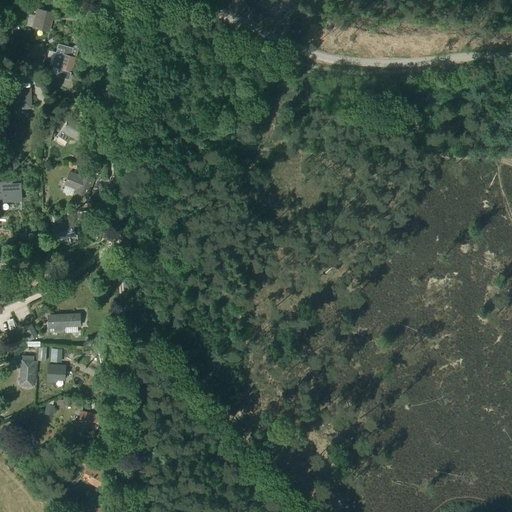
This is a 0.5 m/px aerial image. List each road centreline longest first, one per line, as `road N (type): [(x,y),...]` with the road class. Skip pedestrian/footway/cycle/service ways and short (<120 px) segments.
road 1 (track): [(101,0),(130,511)]
road 2 (unclassified): [(132,0),(195,7),(327,58),(511,57)]
road 3 (track): [(148,272),(195,376),(310,511)]
road 4 (track): [(114,242),(75,272),(0,308)]
